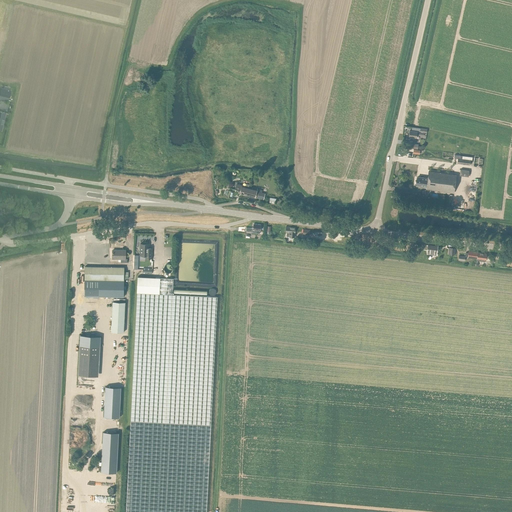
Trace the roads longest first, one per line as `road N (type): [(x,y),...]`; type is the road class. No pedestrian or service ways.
road 1 (track): [(230,228),(216,511)]
road 2 (unclassified): [(0,238),(40,242),(134,224),(222,226),(259,216)]
road 3 (unclassified): [(374,231),(427,0)]
road 4 (track): [(105,185),(139,0)]
road 5 (track): [(270,0),(301,8),(294,135)]
road 6 (track): [(113,120),(129,122),(160,160),(246,152)]
road 7 (secondary): [(511,249),(374,231)]
road 8 (track): [(126,58),(167,65),(190,20),(228,0)]
